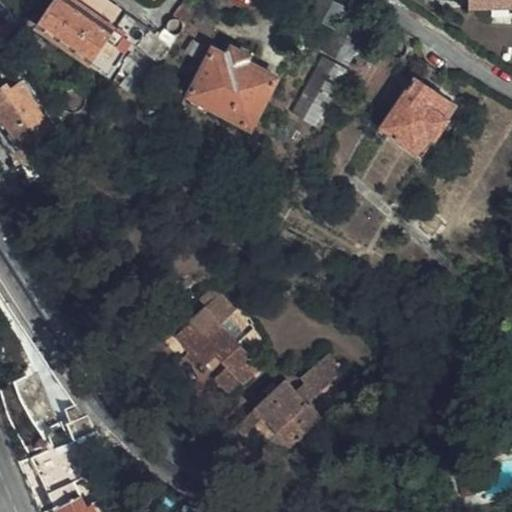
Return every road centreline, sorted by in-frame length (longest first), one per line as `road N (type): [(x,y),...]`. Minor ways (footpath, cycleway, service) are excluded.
road 1 (tertiary): [(0,246),(94,397),(162,465),(230,511)]
road 2 (residential): [(390,0),(454,56),(511,83)]
